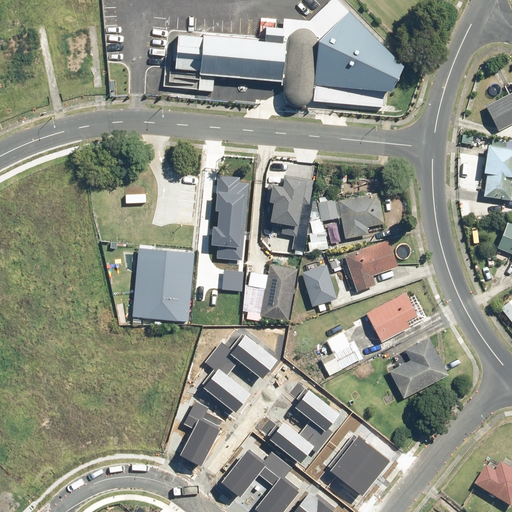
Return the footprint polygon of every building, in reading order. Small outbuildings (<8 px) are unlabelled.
[(289,101),(386,107),(389,91),(398,91),(411,64),(343,0),(334,0),(314,21),(288,17),(286,28),(270,28),(269,39),(181,31),(178,52),(166,51),(164,87),(213,92),(216,76),(289,82),(290,94),(289,101)] [(63,31),(60,32),(64,75),(94,73),(90,29),(77,30),(76,21),(63,23),(63,31)] [(44,48),(39,27),(1,37),(12,85),(40,78),(33,50),(44,48)] [(511,91),(488,103),(500,128),(511,122),(511,91)] [(511,144),(492,141),(483,194),(511,199),(511,144)] [(217,246),(215,258),(242,261),(249,183),(239,182),(240,175),(219,173),(213,246),(217,246)] [(273,220),(300,225),(309,177),(287,173),(285,184),(269,181),(265,200),(276,202),(273,220)] [(74,182),(44,183),(47,228),(75,227),(76,234),(87,233),(88,246),(98,245),(96,217),(89,217),(89,208),(83,209),(82,191),(75,191),(74,182)] [(338,200),(345,238),(372,234),(370,226),(387,223),(381,193),(338,200)] [(340,217),(336,198),(318,201),(323,221),(340,217)] [(43,241),(14,207),(0,219),(0,251),(4,256),(23,239),(33,250),(43,241)] [(511,217),(500,244),(511,249),(511,217)] [(347,255),(360,292),(377,286),(372,274),(403,263),(394,238),(347,255)] [(193,255),(135,251),(131,322),(189,325),(193,255)] [(329,263),(303,272),(314,303),(340,294),(329,263)] [(290,319),(299,269),(271,264),(262,314),(290,319)] [(368,310),(382,340),(412,326),(409,320),(421,315),(409,291),(368,310)] [(511,297),(500,306),(511,322),(511,297)] [(2,326),(0,324),(0,339),(6,346),(13,339),(7,333),(12,329),(6,322),(2,326)] [(331,373),(359,358),(342,329),(315,344),(331,373)] [(387,358),(404,396),(451,375),(434,337),(387,358)] [(262,368),(269,358),(242,338),(232,352),(225,347),(218,356),(236,370),(243,360),(255,369),(259,365),(262,368)] [(207,384),(234,404),(242,394),(238,391),(242,387),(229,378),(236,370),(218,356),(212,365),(218,370),(207,384)] [(114,396),(108,377),(71,387),(84,433),(111,425),(104,399),(114,396)] [(171,399),(170,378),(132,379),(134,425),(162,425),(161,399),(171,399)] [(35,393),(30,388),(24,395),(28,399),(4,422),(25,444),(60,410),(39,389),(35,393)] [(334,413),(307,392),(300,402),(304,405),(300,409),(313,418),(305,427),(323,441),(330,432),(324,427),(334,413)] [(197,427),(183,455),(201,463),(217,430),(200,422),(206,409),(195,404),(187,422),(197,427)] [(280,428),(272,438),(299,458),(310,444),(316,449),(323,441),(305,427),(299,436),(287,427),(284,431),(280,428)] [(388,459),(359,436),(345,453),(371,473),(375,468),(378,471),(388,459)] [(0,468),(15,455),(0,438),(0,468)] [(345,453),(332,469),(361,493),(371,481),(367,478),(371,473),(345,453)] [(225,483),(240,495),(259,470),(268,477),(280,460),(271,454),(262,465),(247,454),(225,483)] [(277,483),(258,508),(263,511),(279,511),(296,490),(281,479),(290,467),(280,460),(268,477),(277,483)] [(490,466),(478,483),(511,505),(511,467),(511,469),(501,462),(495,470),(490,466)] [(309,493),(294,511),(332,511),(333,511),(309,493)]
